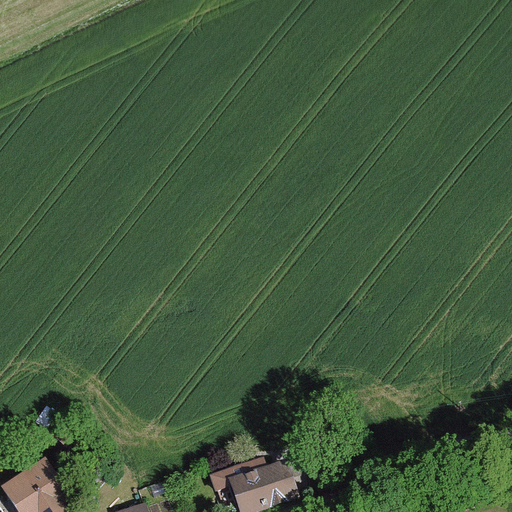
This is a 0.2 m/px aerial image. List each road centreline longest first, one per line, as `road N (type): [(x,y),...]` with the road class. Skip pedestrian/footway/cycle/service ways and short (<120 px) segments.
road 1 (residential): [(319,511),(511,442)]
road 2 (track): [(0,63),(125,0)]
